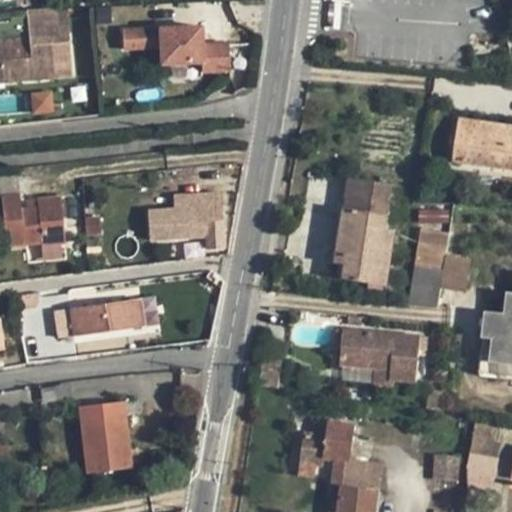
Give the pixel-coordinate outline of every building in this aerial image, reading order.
[(0,83),(75,78),(70,14),(59,15),(59,10),(27,11),(28,37),(0,39),(0,83)] [(204,28),(125,31),(125,53),(162,52),(162,68),(205,67),(205,75),(231,75),(230,43),(205,44),(204,28)] [(34,95),(35,113),(52,112),(51,94),(34,95)] [(511,127),(459,119),(453,162),(511,170),(511,136),(510,137),(511,127)] [(390,185),(349,179),(336,263),(346,264),(344,279),(386,287),(393,236),(383,235),(390,185)] [(42,247),(65,244),(61,196),(37,199),(38,206),(21,208),(20,193),(1,195),(7,248),(42,245),(42,247)] [(173,209),(174,239),(206,237),(206,249),(224,248),(222,206),(218,206),(218,194),(182,195),(183,208),(173,209)] [(449,210),(419,210),(419,224),(448,224),(449,210)] [(444,271),(446,256),(450,233),(421,229),(415,266),(444,271)] [(86,239),(87,261),(101,260),(99,239),(86,239)] [(470,260),(446,256),(444,271),(441,289),(465,293),(470,260)] [(441,289),(444,271),(415,266),(408,306),(438,310),(441,289)] [(511,295),(508,295),(505,317),(496,315),(493,338),(491,361),(511,363),(511,295)] [(70,309),(74,336),(144,326),(141,298),(70,309)] [(157,324),(154,298),(143,299),(146,325),(157,324)] [(493,338),(496,315),(486,315),(479,375),(491,361),(493,338)] [(340,365),(375,369),(391,370),(390,381),(394,381),(416,382),(419,351),(420,337),(343,330),(340,365)] [(427,338),(420,337),(419,351),(426,351),(427,338)] [(258,359),(255,386),(279,390),(283,362),(258,359)] [(511,363),(491,361),(479,375),(511,378),(511,363)] [(391,370),(375,369),(373,386),(393,388),(394,381),(390,381),(391,370)] [(442,391),(428,390),(427,409),(440,411),(442,391)] [(83,420),(125,415),(124,402),(81,406),(83,420)] [(88,472),(130,468),(125,415),(83,420),(88,472)] [(327,435),(305,433),(301,465),(316,467),(323,469),(324,460),(336,461),(332,485),(342,486),(377,491),(382,463),(357,461),(351,460),(354,441),(356,424),(329,420),(327,435)] [(474,422),(471,438),(494,443),(498,427),(474,422)] [(354,441),(351,460),(357,461),(359,442),(354,441)] [(463,457),(434,454),(432,480),(461,483),(463,457)] [(316,467),(301,465),(299,477),(314,479),(316,467)] [(374,511),(377,491),(342,486),(338,511),(327,511),(374,511)]
